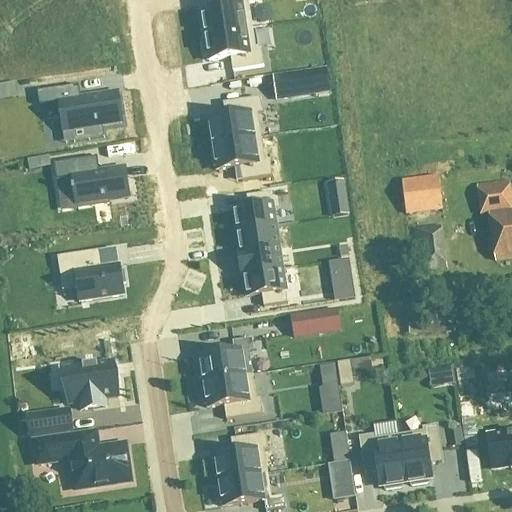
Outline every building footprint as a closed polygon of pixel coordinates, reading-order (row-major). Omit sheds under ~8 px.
[(205,37),(252,29),(249,6),(254,5),(252,0),(214,0),(216,9),(201,11),(201,16),(198,17),(200,34),(204,33),(205,37)] [(252,29),(205,37),(205,41),(201,42),(204,59),(208,58),(209,63),(230,60),(232,73),(263,69),(261,53),(256,54),(252,29)] [(277,101),(328,93),(325,71),(299,75),(273,79),(277,101)] [(72,132),(102,127),(121,125),(117,95),(80,100),(78,87),(37,93),(39,108),(59,105),(67,103),(72,132)] [(213,143),(214,147),(261,140),(258,116),(263,115),(260,100),(223,105),(225,119),(210,121),(210,126),(206,127),(209,144),(213,143)] [(265,164),(261,140),(214,147),(214,151),(210,151),(213,169),(217,168),(218,173),(239,170),(241,183),(272,179),(270,163),(265,164)] [(77,208),(109,203),(129,200),(124,170),(99,174),(97,159),(53,166),(56,183),(61,214),(77,212),(77,208)] [(438,178),(402,182),(406,216),(443,211),(438,178)] [(511,209),(509,183),(476,187),(480,216),(488,215),(495,263),(511,260),(511,209)] [(238,234),(275,228),(270,195),(246,198),(248,210),(234,212),(238,234)] [(238,255),(239,256),(279,250),(275,228),(238,234),(241,255),(238,255)] [(414,231),(420,273),(446,269),(441,228),(414,231)] [(242,278),(282,272),(279,250),(239,256),(242,278)] [(57,259),(62,289),(73,287),(73,292),(78,291),(80,305),(124,298),(122,287),(126,286),(124,272),(120,273),(119,268),(102,271),(97,272),(94,255),(99,254),(99,253),(57,259)] [(282,272),(242,278),(244,278),(248,299),(262,297),(263,309),(287,305),(282,272)] [(293,339),(339,332),(336,310),(290,316),(293,339)] [(452,313),(408,315),(409,335),(453,333),(452,313)] [(201,363),(197,364),(200,381),(204,380),(204,385),(253,377),(249,353),(254,353),(252,341),(232,344),(233,354),(200,359),(201,363)] [(350,363),(337,365),(340,389),(353,387),(350,363)] [(82,368),(65,371),(70,407),(71,406),(79,405),(80,413),(106,409),(105,401),(117,399),(114,376),(109,377),(107,364),(97,366),(96,365),(82,367),(82,368)] [(205,389),(201,389),(204,407),(208,406),(208,411),(224,408),(226,422),(263,416),(260,401),(256,401),(253,377),(204,385),(205,389)] [(31,439),(70,434),(68,412),(28,417),(31,439)] [(422,433),(398,437),(406,485),(410,485),(411,489),(428,486),(427,482),(432,481),(429,466),(443,464),(437,427),(422,429),(422,433)] [(511,432),(487,437),(492,472),(511,468),(511,432)] [(70,438),(33,444),(37,467),(70,462),(72,475),(75,492),(83,491),(130,484),(127,464),(125,446),(119,447),(97,450),(95,434),(70,438)] [(216,461),(212,462),(215,479),(219,479),(220,483),(268,476),(264,452),(268,452),(266,436),(235,441),(237,454),(216,458),(216,461)] [(374,437),(358,439),(364,476),(378,474),(380,489),(384,488),(385,492),(402,490),(402,486),(406,485),(398,437),(375,441),(374,437)] [(348,451),(333,453),(335,465),(349,463),(348,451)] [(354,500),(349,463),(327,467),(332,503),(354,500)] [(220,488),(216,488),(219,506),(223,505),(224,509),(264,503),(265,511),(272,511),(285,510),(283,498),(271,500),(268,476),(220,483),(220,488)]
